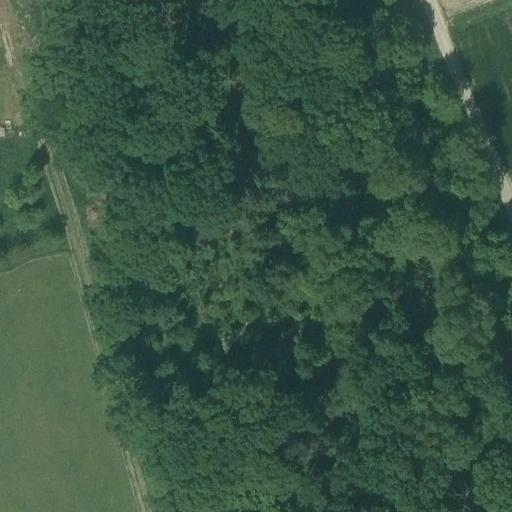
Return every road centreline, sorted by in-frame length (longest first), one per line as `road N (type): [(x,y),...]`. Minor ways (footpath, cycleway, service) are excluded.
road 1 (track): [(0,20),(149,511)]
road 2 (track): [(426,0),(511,217)]
